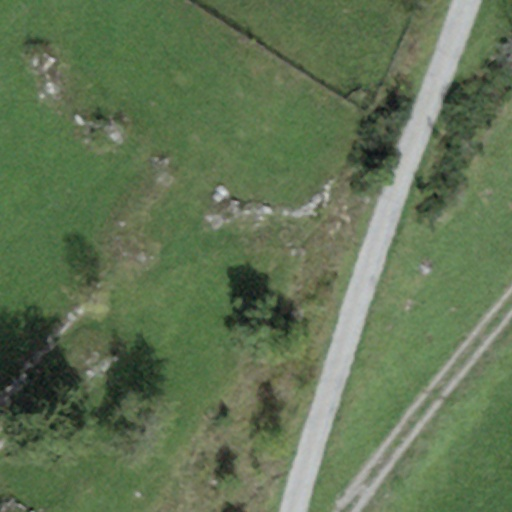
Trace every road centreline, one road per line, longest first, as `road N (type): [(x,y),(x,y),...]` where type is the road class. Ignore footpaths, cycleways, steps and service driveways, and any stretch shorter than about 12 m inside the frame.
road 1 (track): [(300,511),(465,0)]
road 2 (track): [(363,511),(511,317)]
